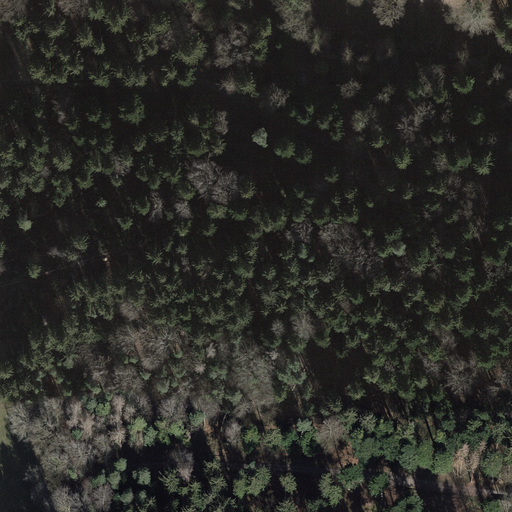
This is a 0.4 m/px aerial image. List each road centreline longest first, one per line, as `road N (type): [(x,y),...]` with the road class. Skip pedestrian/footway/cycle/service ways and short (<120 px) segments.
road 1 (track): [(511,164),(370,152),(184,76),(0,82)]
road 2 (track): [(64,511),(128,471),(198,465),(312,469),(511,501)]
